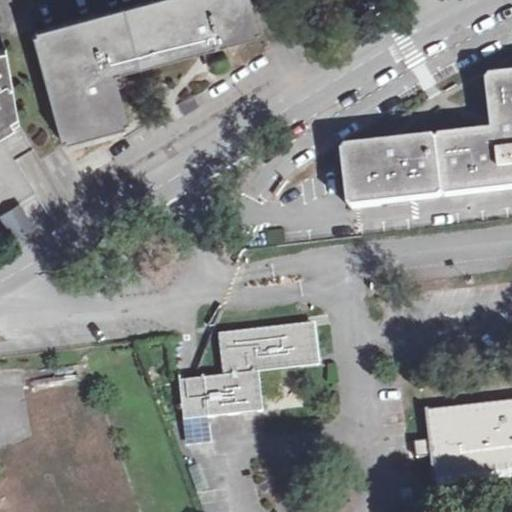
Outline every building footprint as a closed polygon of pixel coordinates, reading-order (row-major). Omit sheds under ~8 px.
[(57,140),(61,139),(62,143),(122,127),(120,123),(124,122),(110,76),(252,37),(251,34),(255,33),(245,0),(150,0),(33,32),(34,36),(30,37),(57,140)] [(0,129),(11,123),(9,118),(16,114),(4,48),(0,48),(0,129)] [(492,131),(342,148),(349,203),(511,185),(511,76),(486,79),(490,116),(492,131)] [(0,211),(8,235),(28,229),(21,205),(0,211)] [(223,372),(205,374),(210,414),(259,409),(255,369),(314,362),(310,322),(219,333),(223,372)] [(210,414),(205,374),(176,377),(181,418),(210,414)] [(410,437),(411,450),(425,450),(430,484),(511,473),(511,400),(420,413),(422,435),(410,437)]
